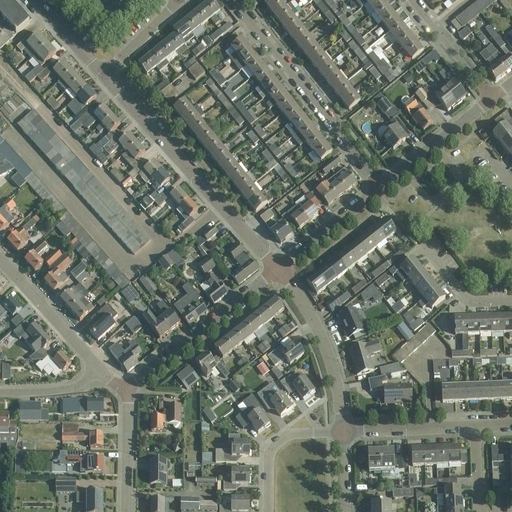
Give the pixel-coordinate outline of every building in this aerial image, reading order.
[(0,0),(0,34),(1,35),(0,35),(0,50),(29,24),(6,0),(0,0)] [(274,17),(285,8),(278,0),(275,0),(266,7),(274,17)] [(303,9),(313,2),(314,0),(303,0),(307,4),(302,7),(303,9)] [(314,0),(313,2),(320,11),(325,7),(318,0),(314,0)] [(385,5),(381,0),(372,0),(367,4),(374,14),(385,5)] [(485,0),(480,0),(479,1),(486,10),(491,6),(485,0)] [(211,1),(201,9),(210,20),(216,26),(220,23),(215,16),(220,12),(211,1)] [(479,1),(474,5),(481,14),(486,10),(479,1)] [(339,11),(332,2),(327,5),(335,15),(339,11)] [(374,14),(382,23),(393,14),(385,5),(374,14)] [(481,14),(474,5),(470,9),(476,17),(481,14)] [(320,11),(328,20),(332,17),(325,7),(320,11)] [(282,26),(293,18),(297,14),(293,10),(289,14),(285,8),(274,17),(282,26)] [(201,27),(210,20),(201,9),(192,16),(201,27)] [(470,9),(465,13),(472,21),(476,17),(470,9)] [(347,20),(339,11),(335,15),(342,24),(347,20)] [(465,13),(460,16),(467,25),(472,21),(465,13)] [(400,24),(393,14),(382,23),(389,33),(400,24)] [(191,35),(201,27),(192,16),(182,24),(191,35)] [(455,20),(462,28),(462,29),(467,25),(460,16),(455,20)] [(336,22),(332,17),(328,20),(332,25),(336,22)] [(289,36),(300,27),(293,18),(282,26),(289,36)] [(354,30),(350,25),(347,20),(342,24),(350,33),(354,30)] [(457,32),(462,28),(455,20),(451,24),(457,32)] [(219,31),(223,35),(232,28),(229,23),(219,31)] [(173,31),(176,35),(182,42),(185,46),(194,39),(191,35),(182,24),(173,31)] [(408,33),(400,24),(389,33),(397,42),(408,33)] [(300,27),(289,36),(297,45),(308,36),(300,27)] [(467,28),(458,36),(463,42),(472,34),(467,28)] [(505,46),(490,28),(485,32),(500,50),(505,46)] [(213,43),(223,35),(219,31),(210,38),(209,38),(213,43)] [(415,43),(408,33),(397,42),(404,51),(415,43)] [(21,53),(23,52),(30,60),(32,58),(35,55),(47,44),(39,35),(32,41),(29,37),(16,48),(21,53)] [(175,54),(185,46),(182,42),(176,35),(166,43),(175,54)] [(232,63),(238,58),(250,50),(242,40),(240,42),(235,35),(224,44),(229,50),(225,53),(232,63)] [(347,35),(343,39),(347,44),(351,40),(347,35)] [(354,38),(357,43),(362,39),(358,35),(354,38)] [(315,46),(308,36),(297,45),(304,54),(315,46)] [(197,49),(201,54),(205,50),(205,49),(213,43),(209,38),(207,37),(202,41),(201,46),(197,49)] [(362,39),(357,43),(361,48),(365,44),(362,39)] [(166,61),(175,54),(166,43),(157,50),(166,61)] [(423,52),(415,43),(404,51),(412,61),(423,52)] [(56,54),(47,44),(35,55),(32,58),(41,68),(56,54)] [(312,64),(322,55),(315,46),(304,54),(312,64)] [(196,58),(201,54),(197,49),(192,53),(196,58)] [(354,53),(358,58),(362,54),(358,49),(354,53)] [(372,62),(377,58),(373,54),(370,49),(365,53),(369,57),(372,62)] [(148,58),(156,69),(160,73),(169,65),(166,61),(157,50),(148,58)] [(257,59),(250,50),(238,58),(232,63),(240,73),(246,68),(257,59)] [(505,74),(492,58),(486,51),(479,56),(485,63),(487,62),(493,70),(488,74),(495,83),(505,74)] [(435,52),(422,62),(426,67),(429,65),(434,61),(436,63),(441,59),(435,52)] [(16,58),(12,53),(7,57),(11,62),(16,58)] [(358,58),(365,67),(370,64),(366,59),(362,54),(358,58)] [(382,54),(377,58),(372,62),(380,71),(388,64),(389,64),(382,54)] [(503,61),(497,54),(492,58),(505,74),(511,68),(511,61),(508,57),(503,61)] [(330,64),(322,55),(312,64),(319,73),(330,64)] [(147,76),(156,69),(148,58),(138,65),(147,76)] [(257,59),(246,68),(253,77),(264,68),(257,59)] [(61,81),(71,71),(63,62),(56,69),(52,65),(44,72),(38,77),(37,78),(41,83),(53,72),(61,81)] [(188,72),(192,68),(189,64),(184,67),(188,72)] [(188,72),(191,76),(201,69),(197,64),(192,68),(188,72)] [(319,73),(326,83),(337,74),(330,64),(319,73)] [(370,64),(365,67),(363,69),(365,72),(372,67),(370,64)] [(388,64),(380,71),(389,83),(397,78),(391,70),(392,69),(388,64)] [(272,78),(264,68),(253,77),(261,87),(272,78)] [(368,72),(372,77),(377,73),(373,68),(368,72)] [(205,74),(201,69),(191,76),(195,81),(205,74)] [(213,79),(217,76),(217,75),(219,74),(217,71),(214,72),(213,70),(209,74),(213,79)] [(25,79),(29,84),(37,78),(38,77),(34,71),(25,79)] [(80,81),(71,71),(61,81),(58,84),(66,93),(80,81)] [(452,72),(442,80),(449,88),(445,91),(456,106),(465,99),(459,91),(464,87),(452,72)] [(377,73),(372,77),(376,81),(381,78),(377,73)] [(217,76),(213,79),(220,88),(224,85),(226,83),(219,74),(217,76)] [(345,83),(337,74),(326,83),(334,92),(345,83)] [(408,86),(413,81),(408,75),(402,80),(408,86)] [(279,87),(272,78),(261,87),(265,91),(258,96),(262,101),(268,96),(279,87)] [(73,102),(88,89),(80,81),(66,93),(73,102)] [(166,81),(161,85),(165,90),(170,86),(166,81)] [(214,94),(218,90),(210,81),(206,84),(214,94)] [(345,83),(334,92),(341,101),(352,92),(345,83)] [(164,98),(174,91),(170,86),(165,90),(161,85),(157,89),(164,98)] [(456,106),(445,91),(441,86),(432,93),(427,88),(423,92),(429,99),(436,109),(441,105),(447,113),(456,106)] [(279,87),(268,96),(272,101),(266,106),(269,110),(276,105),(287,97),(279,87)] [(417,93),(415,95),(422,104),(429,99),(423,92),(422,90),(421,91),(418,87),(414,90),(417,93)] [(96,98),(88,89),(73,102),(81,111),(75,117),(79,121),(92,109),(88,105),(96,98)] [(224,93),(227,97),(232,94),(228,89),(224,93)] [(216,99),(220,103),(225,99),(218,90),(214,94),(217,98),(216,99)] [(178,95),(174,91),(164,98),(168,103),(178,95)] [(349,111),(357,105),(360,102),(352,92),(341,101),(349,111)] [(236,99),(232,94),(227,97),(231,102),(236,99)] [(392,109),(385,100),(381,95),(373,100),(377,105),(376,107),(383,116),(392,109)] [(294,106),(287,97),(276,105),(283,115),(294,106)] [(50,107),(55,102),(52,98),(46,103),(50,107)] [(228,113),(233,109),(225,99),(220,103),(228,113)] [(181,120),(192,111),(185,101),(173,110),(181,120)] [(413,101),(404,108),(413,120),(412,120),(417,126),(418,125),(423,132),(433,124),(427,116),(423,112),(419,106),(418,106),(413,101)] [(59,106),(55,102),(50,107),(53,111),(59,106)] [(242,116),(247,113),(239,103),(235,107),(242,116)] [(294,106),(283,115),(291,124),(302,115),(294,106)] [(102,126),(112,116),(104,107),(97,114),(92,109),(79,121),(87,130),(97,121),(102,126)] [(197,107),(192,111),(181,120),(189,129),(200,120),(204,117),(197,107)] [(228,113),(235,123),(240,119),(233,109),(228,113)] [(251,110),(247,113),(242,116),(250,126),(257,120),(252,114),(253,113),(251,110)] [(25,120),(29,124),(38,116),(34,112),(25,120)] [(309,125),(302,115),(291,124),(295,129),(289,134),(292,138),(309,125)] [(30,125),(34,130),(42,122),(38,116),(29,124),(30,125)] [(120,125),(112,116),(102,126),(96,131),(99,134),(105,129),(110,135),(105,139),(109,144),(117,137),(113,132),(120,125)] [(244,123),(240,119),(235,123),(239,127),(244,123)] [(394,150),(405,141),(403,139),(409,134),(396,119),(390,123),(394,128),(388,133),(386,129),(384,129),(382,129),(379,131),(378,133),(378,135),(381,138),(383,137),(393,150),(394,150)] [(30,125),(29,124),(25,120),(18,126),(22,131),(30,125)] [(196,138),(207,129),(200,120),(189,129),(196,138)] [(47,127),(42,122),(34,130),(39,135),(47,127)] [(34,130),(30,125),(22,131),(27,136),(34,130)] [(317,134),(309,125),(292,138),(300,147),(306,143),(317,134)] [(501,146),(511,136),(511,129),(510,131),(506,125),(493,136),(501,146)] [(39,135),(44,140),(52,132),(47,127),(39,135)] [(257,135),(262,132),(259,127),(254,131),(257,135)] [(215,139),(207,129),(196,138),(203,148),(215,139)] [(27,136),(32,142),(39,135),(34,130),(27,136)] [(52,132),(44,140),(48,144),(56,137),(52,132)] [(250,141),(255,137),(251,132),(247,136),(250,141)] [(266,136),(262,132),(257,135),(261,140),(266,136)] [(324,143),(317,134),(306,143),(313,152),(324,143)] [(39,135),(32,142),(36,147),(44,140),(39,135)] [(120,146),(127,153),(137,144),(129,135),(121,142),(117,137),(109,144),(103,150),(109,157),(120,146)] [(511,152),(511,136),(501,146),(509,156),(511,152)] [(48,144),(53,150),(61,143),(56,137),(48,144)] [(259,142),(255,137),(250,141),(254,146),(259,142)] [(215,139),(203,148),(211,157),(222,148),(215,139)] [(40,151),(48,144),(44,140),(36,147),(40,151)] [(9,148),(4,143),(0,146),(0,154),(1,155),(9,148)] [(66,148),(61,143),(53,150),(58,155),(66,148)] [(332,153),(324,143),(313,152),(321,162),(332,153)] [(48,144),(40,151),(46,157),(53,150),(48,144)] [(145,153),(137,144),(127,153),(122,158),(130,167),(134,171),(134,172),(142,164),(138,160),(145,153)] [(95,157),(100,152),(94,146),(89,150),(95,157)] [(269,149),(273,154),(277,151),(273,146),(269,149)] [(5,160),(5,161),(13,153),(9,148),(1,155),(5,160)] [(58,155),(63,161),(71,154),(66,148),(58,155)] [(211,157),(218,167),(230,158),(222,148),(211,157)] [(50,163),(58,155),(53,150),(46,157),(50,163)] [(261,155),(265,160),(270,156),(266,151),(261,155)] [(281,155),(277,151),(273,154),(276,159),(281,155)] [(108,161),(100,152),(95,157),(103,166),(108,161)] [(18,159),(13,153),(5,161),(8,164),(9,164),(10,165),(10,166),(18,159)] [(71,154),(63,161),(67,166),(75,158),(71,154)] [(58,155),(50,163),(55,168),(63,161),(58,155)] [(270,156),(265,160),(267,162),(269,164),(274,161),(270,156)] [(80,164),(75,158),(67,166),(72,171),(80,164)] [(237,167),(230,158),(218,167),(226,176),(237,167)] [(23,164),(18,159),(10,166),(14,170),(15,171),(23,164)] [(336,159),(327,166),(330,171),(339,163),(336,159)] [(59,173),(67,166),(63,161),(55,168),(59,173)] [(146,185),(149,183),(162,171),(153,162),(146,169),(142,164),(134,172),(134,171),(128,176),(129,178),(132,181),(139,176),(146,185)] [(0,168),(0,177),(14,170),(10,166),(10,165),(9,164),(0,168)] [(15,171),(20,177),(28,170),(23,164),(15,171)] [(80,164),(72,171),(77,177),(85,169),(80,164)] [(287,173),(292,169),(288,164),(283,168),(287,173)] [(59,173),(64,179),(72,171),(67,166),(59,173)] [(324,176),(330,171),(327,166),(321,171),(324,176)] [(233,185),(245,176),(237,167),(226,176),(233,185)] [(90,174),(85,169),(77,177),(82,182),(90,174)] [(298,176),(292,169),(287,173),(293,180),(298,176)] [(335,177),(347,192),(357,184),(345,169),(335,177)] [(24,181),(32,174),(28,170),(20,177),(24,181)] [(115,170),(110,174),(120,185),(124,181),(115,170)] [(276,174),(280,179),(285,175),(281,170),(276,174)] [(69,184),(77,177),(72,171),(64,179),(69,184)] [(162,196),(167,192),(171,188),(167,183),(170,180),(162,171),(149,183),(152,187),(152,188),(156,193),(150,199),(140,208),(144,212),(154,203),(162,196)] [(24,181),(28,186),(36,179),(32,174),(24,181)] [(82,182),(86,186),(94,179),(90,174),(82,182)] [(285,175),(280,179),(284,183),(289,179),(285,175)] [(252,186),(245,176),(233,185),(241,195),(252,186)] [(69,184),(74,189),(82,182),(77,177),(69,184)] [(347,192),(335,177),(326,184),(338,199),(347,192)] [(121,185),(123,188),(132,181),(129,178),(121,185)] [(36,179),(28,186),(32,190),(40,183),(36,179)] [(86,186),(90,191),(98,184),(94,179),(86,186)] [(74,189),(78,194),(86,186),(82,182),(74,189)] [(44,188),(40,183),(32,190),(36,195),(44,188)] [(90,191),(94,196),(102,188),(98,184),(90,191)] [(338,199),(326,184),(316,192),(315,191),(311,195),(320,206),(324,203),(328,207),(338,199)] [(90,191),(86,186),(78,194),(82,198),(90,191)] [(260,195),(252,186),(241,195),(248,204),(260,195)] [(303,186),(300,188),(306,196),(309,193),(303,186)] [(48,192),(44,188),(36,195),(39,198),(40,199),(48,192)] [(94,196),(99,200),(107,193),(102,188),(94,196)] [(130,189),(127,192),(132,198),(135,195),(130,189)] [(170,197),(180,208),(188,201),(178,190),(171,196),(167,192),(162,196),(154,203),(158,208),(170,197)] [(82,198),(86,203),(94,196),(90,191),(82,198)] [(43,202),(45,204),(52,197),(48,192),(40,199),(43,202)] [(103,205),(111,198),(107,193),(99,200),(103,205)] [(256,214),(264,208),(273,200),(269,195),(263,200),(260,195),(248,204),(256,214)] [(296,207),(309,222),(318,215),(315,210),(320,206),(311,195),(306,199),(307,201),(302,205),(301,204),(296,207)] [(94,196),(86,203),(91,208),(99,200),(94,196)] [(48,208),(56,201),(52,197),(45,204),(48,208)] [(103,205),(107,210),(115,202),(111,198),(103,205)] [(5,209),(3,210),(0,213),(0,233),(8,227),(13,221),(9,217),(16,210),(15,209),(16,208),(8,200),(2,206),(5,209)] [(91,208),(95,212),(103,205),(99,200),(91,208)] [(56,201),(48,208),(53,213),(60,206),(56,201)] [(188,201),(180,208),(185,213),(180,217),(186,223),(178,229),(182,234),(195,223),(190,218),(198,211),(188,201)] [(107,210),(111,214),(119,207),(115,202),(107,210)] [(95,212),(99,217),(107,210),(103,205),(95,212)] [(60,206),(53,213),(57,218),(65,210),(60,206)] [(116,219),(124,212),(119,207),(111,214),(116,219)] [(288,226),(293,222),(299,230),(309,222),(296,207),(287,214),(282,218),(288,226)] [(61,222),(69,215),(65,210),(57,218),(61,222)] [(103,222),(111,214),(107,210),(99,217),(103,222)] [(260,219),(264,224),(274,217),(269,211),(260,219)] [(116,219),(120,224),(128,216),(124,212),(116,219)] [(103,222),(108,226),(116,219),(111,214),(103,222)] [(65,227),(73,220),(69,215),(61,222),(65,227)] [(124,228),(132,221),(128,216),(120,224),(124,228)] [(116,219),(108,226),(112,231),(120,224),(116,219)] [(34,246),(43,238),(38,233),(30,240),(25,234),(36,225),(32,220),(7,242),(17,253),(25,246),(25,245),(29,241),(34,246)] [(69,231),(77,224),(73,220),(65,227),(69,231)] [(385,220),(375,228),(386,242),(396,234),(385,220)] [(124,228),(129,233),(136,226),(132,221),(124,228)] [(56,229),(60,234),(66,229),(61,224),(56,229)] [(73,236),(81,229),(77,224),(69,231),(72,235),(73,236)] [(116,236),(124,228),(120,224),(112,231),(116,236)] [(274,224),(268,228),(281,245),(292,236),(283,224),(278,228),(274,224)] [(133,238),(141,230),(136,226),(129,233),(133,238)] [(129,233),(124,228),(116,236),(120,241),(129,233)] [(200,248),(207,243),(217,234),(213,228),(202,237),(195,242),(200,247),(200,248)] [(386,242),(375,228),(366,236),(376,249),(386,242)] [(77,241),(85,233),(81,229),(73,236),(76,240),(77,241)] [(133,238),(137,242),(145,235),(141,230),(133,238)] [(85,233),(77,241),(78,242),(81,246),(89,238),(85,233)] [(124,245),(133,238),(129,233),(120,241),(124,245)] [(145,235),(137,242),(143,248),(151,241),(145,235)] [(356,244),(366,257),(376,249),(366,236),(356,244)] [(89,238),(81,246),(85,250),(94,243),(89,238)] [(133,238),(124,245),(129,250),(137,242),(133,238)] [(35,273),(42,266),(43,265),(38,259),(49,249),(41,241),(30,252),(33,254),(25,262),(35,273)] [(134,256),(143,248),(137,242),(129,250),(134,256)] [(85,250),(90,255),(98,247),(94,243),(85,250)] [(346,252),(356,265),(366,257),(356,244),(346,252)] [(80,245),(76,248),(80,253),(84,249),(80,245)] [(241,269),(231,276),(239,286),(258,271),(244,253),(239,248),(237,245),(227,252),(234,261),(235,261),(241,269)] [(102,252),(98,247),(90,255),(94,259),(102,252)] [(215,268),(200,248),(200,247),(197,249),(201,254),(200,254),(204,260),(197,266),(204,276),(215,268)] [(57,251),(44,263),(49,269),(62,258),(57,251)] [(403,251),(396,256),(400,260),(406,255),(403,251)] [(94,259),(98,264),(106,257),(102,252),(94,259)] [(336,259),(347,273),(356,265),(346,252),(336,259)] [(396,256),(387,263),(390,268),(400,260),(396,256)] [(64,257),(57,264),(50,271),(53,275),(44,283),(54,293),(68,280),(63,275),(63,274),(64,275),(66,274),(65,272),(72,265),(64,257)] [(110,261),(106,257),(98,264),(102,269),(110,261)] [(167,257),(158,264),(166,273),(175,267),(167,257)] [(347,273),(336,259),(326,267),(337,280),(347,273)] [(403,284),(407,280),(421,269),(413,259),(409,263),(406,259),(389,273),(393,278),(396,275),(403,284)] [(106,273),(114,266),(110,261),(102,269),(106,273)] [(76,281),(85,272),(89,268),(83,263),(70,275),(76,281)] [(387,263),(377,271),(381,275),(390,268),(387,263)] [(106,273),(110,278),(118,271),(114,266),(106,273)] [(317,275),(327,288),(337,280),(326,267),(317,275)] [(429,279),(421,269),(407,280),(415,290),(429,279)] [(110,278),(114,283),(123,275),(118,271),(110,278)] [(381,275),(377,271),(371,275),(375,280),(381,275)] [(89,277),(85,272),(76,281),(80,285),(89,277)] [(114,283),(118,287),(127,280),(123,275),(114,283)] [(327,288),(317,275),(306,283),(317,296),(327,288)] [(150,296),(157,291),(146,276),(139,281),(150,296)] [(206,297),(207,298),(213,306),(227,295),(213,277),(206,282),(211,289),(209,291),(211,293),(206,297)] [(437,289),(429,279),(415,290),(423,300),(437,289)] [(131,285),(127,280),(118,287),(122,292),(128,287),(131,285)] [(111,291),(115,287),(110,281),(105,286),(111,291)] [(357,286),(361,291),(367,286),(364,281),(357,286)] [(355,295),(361,291),(357,286),(351,291),(355,295)] [(131,287),(121,295),(126,301),(133,296),(136,294),(131,287)] [(372,287),(360,296),(363,303),(373,299),(375,303),(382,300),(376,292),(375,291),(372,287)] [(70,311),(83,299),(74,288),(60,300),(70,311)] [(445,299),(437,289),(423,300),(418,304),(422,310),(427,306),(431,310),(445,299)] [(197,290),(194,292),(195,293),(201,301),(204,299),(205,299),(198,290),(197,290)] [(195,293),(175,309),(180,315),(183,319),(189,327),(207,313),(201,305),(199,303),(201,301),(195,293)] [(344,297),(338,302),(341,306),(347,301),(344,297)] [(104,298),(97,305),(101,309),(107,303),(108,302),(104,298)] [(332,314),(342,306),(341,306),(338,302),(335,298),(325,305),(332,314)] [(0,317),(8,311),(14,317),(21,310),(11,299),(3,306),(0,303),(0,317)] [(89,305),(83,299),(70,311),(80,322),(93,310),(89,305)] [(275,300),(265,308),(274,319),(284,311),(275,300)] [(395,306),(391,300),(387,303),(387,304),(392,309),(395,306)] [(180,325),(174,317),(162,302),(156,307),(164,317),(160,320),(170,333),(180,325)] [(400,302),(395,306),(392,309),(396,315),(404,308),(400,302)] [(96,327),(89,333),(98,342),(115,326),(112,322),(117,317),(108,306),(94,318),(99,324),(96,327)] [(263,327),(274,319),(265,308),(255,316),(263,327)] [(355,311),(349,314),(340,318),(343,326),(345,325),(347,330),(345,330),(349,338),(364,331),(355,311)] [(160,340),(170,333),(160,320),(155,324),(148,314),(142,318),(160,340)] [(253,335),(263,327),(255,316),(245,325),(253,335)] [(511,316),(503,317),(503,335),(509,334),(509,340),(511,339),(511,316)] [(23,322),(18,317),(11,323),(16,329),(23,322)] [(491,335),(503,335),(503,317),(491,318),(491,335)] [(142,329),(134,318),(125,326),(133,336),(142,329)] [(467,336),(467,318),(454,319),(455,336),(463,336),(463,352),(452,353),(452,359),(468,358),(468,352),(467,336)] [(479,335),(479,318),(467,318),(467,336),(479,335)] [(491,335),(491,318),(479,318),(479,335),(491,335)] [(420,319),(411,327),(414,332),(424,324),(420,319)] [(36,356),(42,350),(43,351),(51,344),(35,326),(31,330),(25,323),(13,334),(20,341),(22,339),(28,345),(27,346),(36,356)] [(243,343),(253,335),(245,325),(235,333),(243,343)] [(428,325),(423,329),(431,338),(436,333),(428,325)] [(286,326),(282,329),(287,336),(291,332),(286,326)] [(287,336),(282,329),(278,333),(283,339),(287,336)] [(431,338),(423,329),(419,333),(426,342),(431,338)] [(233,351),(243,343),(235,333),(225,341),(233,351)] [(422,345),(426,342),(419,333),(415,337),(422,345)] [(410,341),(417,350),(422,345),(415,337),(410,341)] [(233,351),(225,341),(214,349),(223,360),(233,351)] [(413,354),(417,350),(410,341),(405,346),(413,354)] [(117,345),(109,351),(127,374),(138,365),(134,359),(141,353),(133,342),(128,345),(132,350),(131,351),(129,350),(124,354),(117,345)] [(266,342),(262,346),(267,352),(271,349),(266,342)] [(378,343),(366,346),(350,351),(357,376),(374,371),(369,357),(381,353),(378,343)] [(281,347),(273,353),(267,358),(270,361),(275,368),(286,360),(290,366),(304,356),(295,344),(285,352),(281,347)] [(267,352),(262,346),(258,349),(263,355),(267,352)] [(408,358),(413,354),(405,346),(401,350),(408,358)] [(404,362),(408,358),(401,350),(396,354),(404,362)] [(40,363),(36,367),(41,373),(48,366),(54,373),(52,375),(55,379),(62,372),(63,373),(71,365),(61,354),(53,362),(49,357),(42,364),(40,363)] [(38,358),(42,363),(46,359),(42,354),(38,358)] [(400,366),(404,362),(396,354),(392,358),(399,365),(400,366)] [(195,364),(207,378),(212,374),(211,373),(216,369),(225,379),(229,375),(222,366),(216,358),(212,361),(207,355),(195,364)] [(266,356),(262,360),(264,362),(265,365),(270,361),(267,358),(266,356)] [(245,359),(241,362),(246,368),(250,365),(245,359)] [(246,368),(241,362),(237,365),(242,371),(246,368)] [(261,366),(257,369),(262,376),(268,372),(263,364),(261,366)] [(407,373),(400,366),(399,365),(379,370),(381,377),(394,375),(400,374),(407,373)] [(189,369),(177,378),(187,390),(199,381),(189,369)] [(314,393),(304,379),(301,375),(297,374),(288,381),(286,379),(280,384),(289,396),(295,391),(303,401),(314,393)] [(382,385),(387,384),(385,378),(368,381),(370,393),(382,393),(382,385)] [(511,379),(502,380),(502,386),(503,401),(511,401),(511,379)] [(234,383),(230,386),(229,387),(236,395),(241,391),(234,383)] [(491,402),(490,386),(478,387),(479,402),(491,402)] [(491,402),(503,401),(502,386),(490,386),(491,402)] [(402,402),(402,405),(411,404),(410,387),(385,388),(386,405),(395,405),(394,402),(402,402)] [(466,387),(454,388),(455,403),(467,403),(466,387)] [(467,403),(479,402),(478,387),(466,387),(467,403)] [(267,388),(257,396),(268,411),(273,407),(281,418),(292,409),(282,395),(275,400),(267,388)] [(442,404),(455,403),(454,388),(442,388),(442,404)] [(264,418),(260,413),(263,410),(252,396),(242,403),(247,410),(238,417),(235,419),(243,430),(246,428),(250,424),(258,434),(270,426),(264,418)] [(103,401),(66,401),(67,401),(67,410),(66,410),(66,415),(79,415),(79,417),(88,417),(88,414),(103,414),(103,401)] [(20,423),(40,423),(40,405),(20,405),(20,423)] [(164,418),(152,418),(152,433),(162,433),(163,433),(163,425),(165,425),(173,425),(181,425),(181,416),(181,406),(169,406),(169,413),(164,413),(164,418)] [(208,410),(203,413),(206,418),(211,414),(208,410)] [(0,438),(9,438),(17,438),(17,424),(9,424),(9,416),(0,416),(0,438)] [(62,436),(62,443),(90,443),(90,449),(103,449),(103,435),(78,435),(78,427),(56,427),(56,436),(62,436)] [(216,451),(216,464),(236,464),(236,458),(249,458),(249,444),(240,444),(240,437),(229,437),(229,444),(232,444),(232,452),(216,451)] [(511,463),(511,450),(510,451),(510,457),(498,458),(497,447),(491,448),(492,464),(498,464),(511,463)] [(460,448),(447,449),(448,466),(461,465),(460,456),(460,448)] [(435,449),(423,450),(424,467),(436,466),(435,449)] [(447,449),(435,449),(436,466),(448,466),(447,449)] [(412,467),(424,467),(423,450),(412,450),(412,467)] [(369,473),(382,473),(381,451),(368,452),(369,473)] [(394,451),(381,451),(382,473),(395,472),(394,451)] [(103,459),(93,459),(85,459),(85,453),(67,453),(67,459),(61,459),(61,470),(73,470),(73,465),(85,465),(85,474),(103,474),(103,459)] [(15,454),(15,476),(26,476),(26,454),(15,454)] [(151,470),(151,485),(166,485),(167,462),(150,462),(150,470),(151,470)] [(249,472),(239,472),(232,472),(232,480),(223,480),(223,492),(236,492),(236,486),(249,486),(249,472)] [(409,476),(409,488),(420,487),(420,483),(415,483),(415,475),(409,476)] [(448,480),(443,481),(443,487),(456,486),(455,478),(448,478),(448,480)] [(76,495),(76,494),(76,481),(56,480),(56,490),(56,495),(76,495)] [(445,490),(436,490),(436,496),(442,496),(442,508),(437,508),(437,509),(436,511),(462,511),(462,501),(461,501),(460,489),(450,490),(445,490)] [(393,499),(412,499),(413,498),(413,491),(393,491),(393,499)] [(77,505),(84,505),(84,511),(82,511),(80,511),(102,511),(103,494),(77,494),(77,505)] [(150,511),(169,511),(169,504),(174,504),(174,497),(163,497),(163,500),(151,500),(150,511)] [(217,511),(217,503),(216,503),(199,503),(199,500),(182,500),(181,511),(217,511)] [(248,511),(249,500),(239,500),(232,500),(232,508),(220,508),(219,511),(248,511)]
